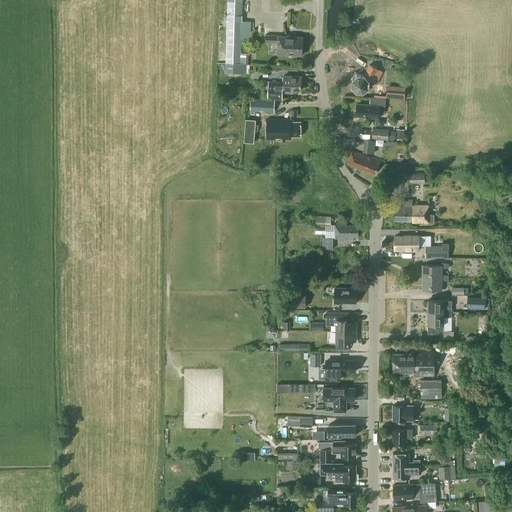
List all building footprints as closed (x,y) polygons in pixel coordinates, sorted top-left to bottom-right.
[(249,52),(241,52),(242,39),(251,40),(251,21),(242,20),(242,0),(227,0),(227,14),(224,14),(224,20),(227,20),(226,63),(246,64),(246,63),(248,63),(249,52)] [(303,37),(265,34),(265,41),(278,42),(277,54),(302,55),(303,37)] [(246,64),(226,63),(226,72),(246,72),(246,64)] [(369,88),(369,81),(376,84),(383,72),(370,65),(364,76),(358,75),(353,79),(353,86),(357,91),(364,92),(369,88)] [(291,92),(291,89),(301,90),(302,79),(300,79),(300,76),(284,75),(284,82),(281,82),(269,81),(268,98),(281,99),(281,92),(291,92)] [(405,88),(387,87),(387,96),(404,98),(405,88)] [(385,113),(386,98),(370,96),(370,104),(357,103),(355,116),(379,118),(380,113),(385,113)] [(275,99),(250,98),(250,111),(274,112),(275,99)] [(301,135),(301,121),(291,121),(291,118),(267,118),(267,138),(275,138),(275,135),(282,136),(282,138),(291,138),(291,135),(301,135)] [(389,129),(373,127),(371,138),(388,140),(388,139),(395,140),(396,138),(403,139),(404,129),(396,128),(396,131),(389,130),(389,129)] [(375,140),(365,139),(363,151),(374,152),(375,142),(386,143),(386,140),(376,139),(375,140)] [(375,175),(381,160),(372,156),(371,157),(353,150),(347,164),(375,175)] [(425,182),(425,171),(408,172),(408,182),(425,182)] [(429,221),(434,221),(434,215),(428,215),(428,203),(413,203),(413,200),(399,200),(399,205),(396,205),(396,220),(412,220),(412,221),(429,221)] [(333,238),(335,238),(354,239),(353,235),(359,235),(359,225),(346,225),(347,222),(336,222),(335,224),(331,224),(331,216),(316,215),(316,224),(326,224),(325,237),(322,237),(322,248),(333,249),(333,238)] [(431,235),(419,235),(404,235),(404,236),(395,236),(395,249),(404,249),(404,250),(419,250),(419,248),(425,248),(425,245),(431,245),(431,235)] [(448,257),(448,246),(448,242),(442,242),(442,246),(426,246),(426,256),(448,257)] [(423,265),(422,277),(442,277),(442,274),(442,268),(449,268),(449,263),(441,262),(441,265),(423,265)] [(449,275),(442,274),(442,277),(422,277),(422,289),(442,290),(442,279),(449,279),(449,275)] [(356,302),(357,287),(335,287),(335,303),(343,303),(343,302),(356,302)] [(306,295),(291,294),(290,306),(306,306),(306,295)] [(486,297),(467,296),(467,307),(486,308),(486,297)] [(428,312),(452,312),(452,300),(428,299),(428,312)] [(356,331),(356,322),(349,321),(349,312),(326,312),(326,325),(336,325),(336,331),(356,331)] [(452,312),(428,312),(428,324),(428,333),(441,333),(441,338),(454,338),(454,330),(444,330),(444,324),(444,316),(452,316),(452,312)] [(280,321),(280,329),(289,329),(289,321),(280,321)] [(313,321),(312,329),(324,329),(324,321),(313,321)] [(356,331),(336,331),(336,349),(348,350),(349,341),(356,341),(356,331)] [(415,375),(434,375),(433,351),(412,351),(412,354),(393,354),(393,359),(394,359),(394,366),(393,366),(394,371),(415,371),(415,375)] [(321,353),(310,353),(310,365),(321,365),(321,353)] [(356,370),(356,359),(340,359),(340,361),(325,360),(325,378),(340,378),(340,370),(356,370)] [(442,397),(442,379),(421,379),(421,397),(442,397)] [(302,382),(302,391),(316,391),(316,382),(302,382)] [(346,411),(346,400),(352,400),(352,397),(354,397),(354,395),(355,394),(355,390),(354,389),(354,387),(346,387),(323,387),(323,400),(334,400),(334,411),(346,411)] [(414,419),(414,405),(413,405),(393,405),(393,419),(407,419),(414,419)] [(454,420),(454,407),(445,407),(445,420),(454,420)] [(313,418),(300,417),(300,426),(312,427),(313,418)] [(329,425),(329,435),(356,435),(356,424),(348,424),(345,424),(339,424),(329,425)] [(437,424),(421,424),(421,432),(437,433),(437,424)] [(413,437),(413,428),(393,428),(393,443),(406,443),(406,437),(413,437)] [(356,443),(346,443),(345,443),(345,440),(335,440),(335,441),(318,441),(318,446),(320,448),(320,449),(320,460),(332,460),(332,452),(341,452),(341,456),(356,456),(356,443)] [(441,460),(441,465),(449,465),(448,446),(437,447),(438,460),(441,460)] [(393,465),(420,465),(420,459),(413,459),(413,461),(409,461),(409,452),(393,452),(393,465)] [(335,481),(356,480),(356,464),(344,464),(344,462),(320,462),(320,474),(335,474),(335,481)] [(420,465),(393,465),(393,478),(409,478),(409,473),(420,473),(420,465)] [(449,465),(441,465),(438,466),(439,478),(450,477),(449,465)] [(321,476),(308,476),(308,484),(321,484),(321,476)] [(394,499),(414,497),(414,495),(420,495),(420,502),(437,500),(436,481),(413,483),(393,484),(394,499)] [(492,495),(492,484),(484,484),(484,495),(492,495)] [(345,505),(356,504),(356,491),(347,491),(347,489),(328,489),(328,501),(334,501),(334,503),(345,502),(345,505)] [(494,511),(494,500),(478,501),(478,511),(494,511)] [(334,503),(334,501),(328,501),(316,501),(316,510),(334,510),(334,503)]
